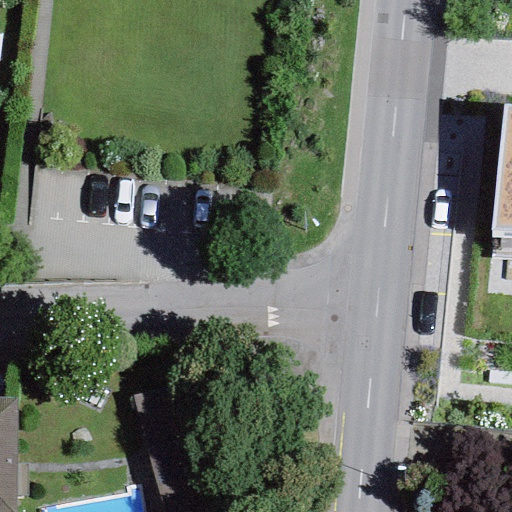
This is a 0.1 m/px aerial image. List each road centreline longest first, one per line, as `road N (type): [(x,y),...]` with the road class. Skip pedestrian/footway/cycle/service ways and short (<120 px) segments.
road 1 (residential): [(371,312),(0,326)]
road 2 (residential): [(371,312),(403,0)]
road 3 (residential): [(352,511),(371,312)]
